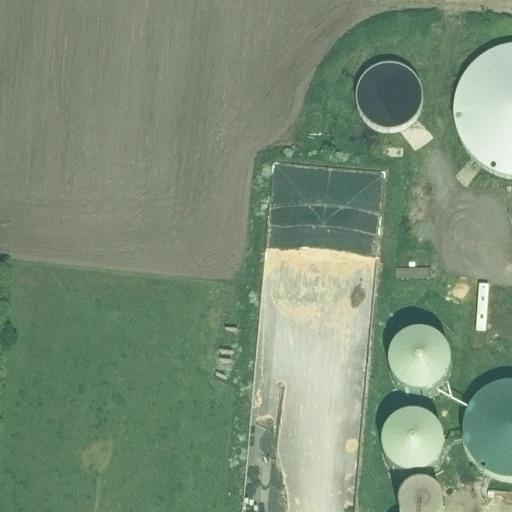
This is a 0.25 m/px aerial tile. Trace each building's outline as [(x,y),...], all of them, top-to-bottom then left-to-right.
[(456,133),(464,155),(478,172),(500,185),(511,186),(511,57),(503,58),(482,68),(465,87),(456,108),(456,133)] [(356,117),(361,126),(369,134),(379,139),(391,139),(402,136),(411,129),(417,119),(419,108),(417,96),(411,87),(402,79),(390,76),(380,77),(370,81),(363,87),(357,96),(355,106),(356,117)] [(431,402),(441,398),(450,390),(455,380),(457,369),(454,358),(448,348),(439,341),(429,338),(419,338),(409,341),(400,347),(394,355),(391,365),(391,375),(394,385),(400,393),(409,399),(420,403),(431,402)] [(477,420),(472,436),(473,452),(479,466),(489,479),(503,487),(511,488),(511,394),(499,398),(486,407),(477,420)] [(422,486),(433,482),(441,474),(446,464),(448,453),(445,442),(439,432),(430,425),(421,422),(410,422),(400,425),(392,431),(386,439),(382,449),(382,459),(386,469),(392,477),(400,484),(411,487),(422,486)] [(436,503),(430,498),(423,495),(416,495),(409,497),(403,501),(398,506),(396,511),(440,511),(440,509),(436,503)]
